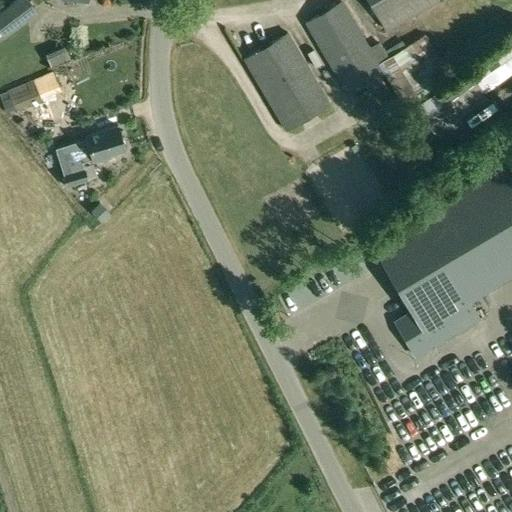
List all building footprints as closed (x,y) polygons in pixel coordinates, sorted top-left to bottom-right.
[(27,0),(18,0),(0,14),(0,32),(6,40),(38,14),(27,0)] [(391,0),(367,0),(386,31),(404,21),(391,0)] [(414,0),(421,11),(425,9),(439,0),(438,0),(414,0)] [(383,72),(378,63),(341,1),(305,22),(347,93),(382,73),(383,72)] [(288,33),(244,59),(286,129),(330,103),(288,33)] [(425,34),(378,63),(383,72),(382,73),(403,107),(450,75),(425,34)] [(433,127),(511,70),(511,35),(418,104),(433,127)] [(53,71),(7,90),(15,110),(61,91),(53,71)] [(381,127),(391,149),(411,140),(400,118),(381,127)] [(90,160),(95,159),(96,162),(110,158),(109,154),(125,150),(118,126),(86,135),(87,138),(56,148),(63,173),(67,187),(88,181),(82,162),(90,160)] [(50,164),(53,176),(63,173),(61,167),(60,161),(50,164)] [(511,165),(509,161),(371,242),(412,311),(395,321),(415,356),(479,318),(469,301),(511,275),(511,165)] [(99,201),(90,210),(101,222),(111,213),(99,201)]
